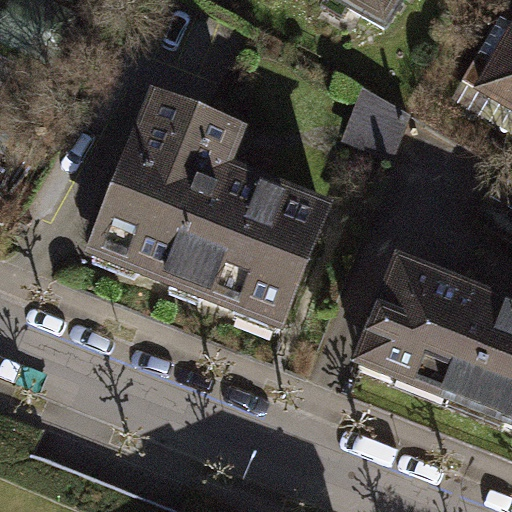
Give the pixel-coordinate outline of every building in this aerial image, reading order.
[(326,0),(376,29),(392,0),(326,0)] [(454,85),(511,118),(511,5),(503,0),(454,85)] [(361,96),(342,144),(384,160),(403,113),(361,96)] [(88,252),(273,325),(316,217),(213,176),(229,134),(160,107),(151,103),(134,146),(131,145),(88,252)] [(511,180),(496,171),(480,197),(511,215),(511,180)] [(511,249),(511,215),(480,197),(466,222),(511,249)] [(511,319),(391,271),(351,370),(511,433),(511,319)]
